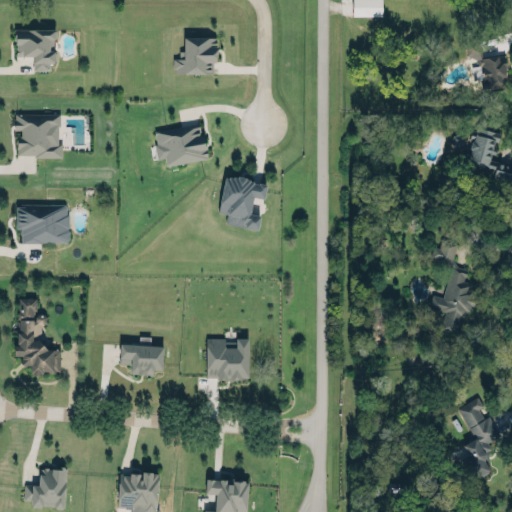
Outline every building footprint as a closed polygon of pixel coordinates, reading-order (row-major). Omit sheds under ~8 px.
[(381,14),(381,0),(361,0),(352,0),(352,14),(381,14)] [(13,27),(53,26),(54,58),(46,58),(46,67),(31,67),(31,52),(14,52),(13,27)] [(183,32),(217,31),(218,58),(213,59),(213,71),(177,72),(176,64),(173,64),(173,55),(184,55),(183,32)] [(506,85),(503,53),(480,56),(478,36),(466,38),(469,65),(479,64),(482,88),(506,85)] [(14,112),(14,128),(17,128),(17,154),(62,154),(62,126),(63,126),(63,112),(14,112)] [(157,158),(164,156),(166,164),(206,157),(200,122),(152,130),(157,158)] [(511,165),(498,161),(497,147),(498,144),(498,135),(499,132),(481,127),(475,127),(470,147),(470,162),(491,167),(491,175),(497,175),(511,179),(511,165)] [(249,212),(252,196),(263,198),(266,182),(223,174),(217,211),(226,212),(224,223),(257,228),(259,214),(249,212)] [(20,241),(67,241),(68,203),(15,202),(15,228),(20,228),(20,241)] [(456,240),(436,236),(432,258),(452,261),(456,240)] [(451,265),(441,295),(432,293),(428,306),(444,312),(440,323),(459,330),(475,283),(464,279),(467,270),(451,265)] [(59,370),(60,347),(40,346),(41,322),(45,323),(46,312),(36,312),(36,296),(17,296),(15,354),(20,354),(20,363),(30,363),(30,374),(42,374),(42,370),(59,370)] [(248,337),(235,336),(235,346),(224,346),(224,336),(206,336),(205,377),(247,377),(248,337)] [(162,344),(119,342),(119,362),(130,362),(130,372),(152,373),(152,368),(162,368),(162,344)] [(473,437),(462,443),(467,454),(460,458),(470,479),(498,466),(486,441),(498,435),(488,414),(481,418),(472,399),(458,406),(473,437)] [(23,480),(22,497),(30,497),(30,502),(52,503),(54,504),(61,504),(62,503),(65,463),(51,462),(51,464),(39,464),(38,478),(32,478),(32,480),(23,480)] [(117,508),(156,510),(157,472),(118,470),(117,508)] [(245,511),(247,479),(205,477),(205,492),(215,492),(214,509),(203,508),(202,511),(245,511)]
